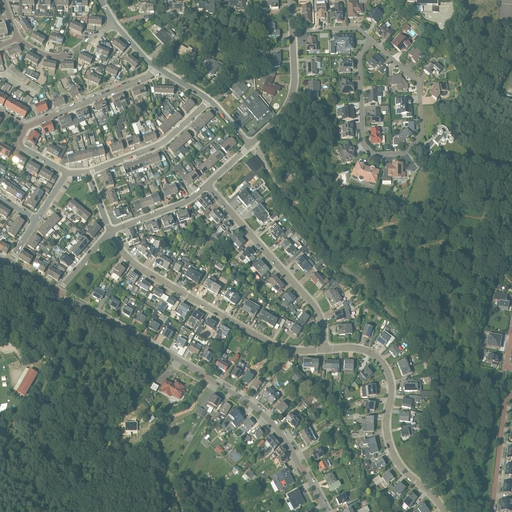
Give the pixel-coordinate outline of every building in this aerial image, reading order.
[(20,3),(19,0),(8,0),(8,3),(10,3),(11,6),(19,6),(19,9),(18,9),(17,17),(22,17),(22,13),(22,8),(22,3),(20,3)] [(34,13),(34,11),(34,0),(22,0),(22,12),(34,13)] [(44,0),(44,17),(48,17),(48,14),(47,14),(47,6),(50,6),(50,10),(53,10),(53,3),(51,3),(50,0),(44,0)] [(82,7),(81,0),(72,0),(72,7),(78,7),(78,11),(79,11),(79,15),(82,15),(82,7)] [(81,0),(82,7),(82,15),(82,17),(86,17),(88,15),(89,13),(85,13),(85,7),(88,7),(87,0),(81,0)] [(246,10),(244,0),(242,0),(241,0),(242,1),(229,2),(230,7),(235,7),(235,11),(246,10)] [(261,0),(262,10),(267,9),(267,6),(278,6),(278,1),(277,0),(261,0)] [(214,14),(214,2),(211,2),(211,6),(207,6),(207,3),(198,3),(198,11),(205,10),(205,12),(208,12),(208,15),(214,14)] [(356,6),(356,2),(348,3),(348,18),(357,18),(357,14),(362,14),(362,5),(356,6)] [(146,4),(146,3),(139,3),(139,12),(154,12),(154,4),(146,4)] [(168,14),(184,14),(184,5),(173,5),(173,3),(168,3),(168,14)] [(325,19),(324,12),(326,12),(325,5),(316,5),(317,13),(318,13),(318,19),(325,19)] [(342,22),(342,19),(342,18),(342,5),(334,5),(335,9),(331,10),(331,19),(332,19),(332,20),(333,20),(333,21),(334,21),(335,20),(335,19),(337,19),(338,22),(342,22)] [(311,23),(310,6),(302,7),(302,14),(303,14),(304,24),(311,23)] [(383,14),(376,10),(375,13),(370,10),(368,14),(369,15),(367,19),(371,21),(372,20),(374,21),(374,22),(377,24),(383,14)] [(60,29),(63,19),(56,17),(53,27),(60,29)] [(22,29),(28,25),(24,19),(18,23),(22,29)] [(75,32),(78,25),(77,24),(77,23),(75,22),(74,23),(72,22),(69,29),(75,32)] [(275,32),(275,24),(267,24),(268,31),(267,31),(267,38),(279,38),(279,31),(275,32)] [(28,25),(22,29),(26,34),(32,30),(28,25)] [(78,25),(75,32),(81,34),(84,27),(78,25)] [(390,32),(383,25),(376,33),(383,39),(384,39),(386,41),(394,33),(391,30),(390,32)] [(167,33),(163,28),(158,33),(156,31),(153,34),(165,46),(175,36),(170,30),(167,33)] [(37,42),(42,34),(41,33),(40,36),(35,33),(31,39),(37,42)] [(42,34),(37,42),(42,45),(46,39),(47,37),(42,34)] [(56,43),(58,37),(51,35),(49,41),(56,43)] [(405,51),(410,45),(400,35),(392,45),(396,48),(397,47),(400,50),(402,48),(405,51)] [(353,49),(352,36),(335,37),(335,43),(346,43),(346,50),(353,49)] [(58,37),(56,43),(62,45),(64,39),(58,37)] [(315,43),(315,38),(307,38),(307,44),(306,44),(306,51),(316,51),(316,43),(315,43)] [(117,50),(122,44),(117,40),(112,46),(117,50)] [(122,44),(117,50),(122,54),(123,54),(127,48),(122,44)] [(12,49),(15,55),(21,52),(18,46),(12,49)] [(193,49),(189,47),(187,49),(181,46),(180,48),(179,50),(177,53),(192,62),(197,55),(191,52),(193,49)] [(101,56),(104,50),(98,47),(95,54),(101,56)] [(9,58),(15,55),(12,49),(6,52),(9,58)] [(104,50),(101,56),(107,58),(110,52),(104,50)] [(416,52),(414,50),(409,55),(410,56),(412,58),(411,59),(416,64),(418,61),(419,62),(424,57),(417,51),(416,52)] [(31,63),(34,57),(28,54),(25,60),(31,63)] [(84,63),(87,56),(81,54),(78,60),(84,63)] [(279,67),(279,61),(281,61),(280,54),(268,55),(268,62),(272,62),(272,68),(277,68),(277,67),(279,67)] [(384,62),(376,55),(372,60),(371,59),(367,64),(368,70),(373,69),(377,65),(380,67),(384,62)] [(87,56),(84,63),(90,65),(93,59),(87,56)] [(130,66),(134,60),(129,56),(126,60),(125,62),(128,64),(130,66)] [(34,57),(31,63),(36,66),(40,60),(34,57)] [(116,61),(117,59),(116,58),(114,59),(113,63),(112,63),(111,67),(108,65),(105,72),(110,75),(113,68),(115,64),(116,61)] [(212,61),(209,59),(203,69),(213,76),(218,67),(215,65),(217,63),(213,60),(212,61)] [(312,76),(312,75),(316,75),(315,63),(320,63),(320,59),(312,59),(312,63),(307,63),(307,76),(311,76),(312,76)] [(134,60),(130,66),(135,70),(139,64),(134,60)] [(340,73),(350,73),(350,69),(353,69),(353,60),(342,60),(342,64),(340,64),(340,73)] [(67,63),(67,71),(67,76),(68,76),(69,77),(74,75),(73,74),(77,73),(77,70),(74,70),(73,63),(67,63)] [(436,65),(433,63),(432,65),(430,64),(424,71),(429,76),(432,73),(431,73),(431,71),(433,69),(434,69),(436,71),(436,73),(438,74),(438,75),(439,74),(440,72),(440,73),(443,69),(437,63),(436,65)] [(119,70),(117,69),(113,68),(110,75),(116,77),(119,70)] [(28,69),(25,75),(31,78),(34,79),(36,80),(39,75),(28,69)] [(93,83),(96,76),(91,74),(88,81),(93,83)] [(408,89),(408,84),(401,78),(401,75),(392,76),(393,78),(388,78),(388,86),(397,85),(397,91),(402,91),(402,89),(408,89)] [(96,76),(93,83),(98,86),(102,79),(96,76)] [(278,92),(280,88),(271,85),(274,78),(268,76),(262,91),(274,97),(276,91),(278,92)] [(73,89),(77,95),(82,92),(78,86),(75,87),(73,84),(72,84),(70,81),(67,77),(65,78),(68,82),(73,89)] [(249,89),(241,79),(238,82),(236,80),(228,86),(232,91),(234,90),(239,97),(249,89)] [(349,84),(349,81),(342,81),(342,84),(341,84),(342,94),(349,93),(354,93),(353,84),(349,84)] [(72,99),(77,95),(73,89),(68,82),(66,84),(66,85),(68,87),(71,90),(68,93),(72,99)] [(307,98),(318,98),(318,82),(308,83),(308,92),(307,92),(307,98)] [(448,91),(447,84),(440,85),(439,86),(439,85),(433,86),(434,89),(431,90),(432,97),(437,100),(440,95),(440,93),(442,92),(448,91)] [(138,89),(141,99),(150,96),(149,89),(146,91),(144,87),(138,89)] [(378,98),(381,97),(381,92),(383,92),(383,88),(372,88),(372,92),(368,92),(368,96),(369,96),(370,103),(378,103),(378,98)] [(138,100),(141,99),(138,89),(132,92),(134,98),(137,97),(138,100)] [(55,108),(60,106),(57,99),(56,97),(55,93),(52,94),(55,100),(52,101),(55,108)] [(262,116),(269,110),(253,93),(238,107),(244,114),(248,110),(252,114),(253,113),(257,118),(256,119),(259,122),(264,118),(262,116)] [(136,111),(134,104),(130,105),(132,111),(127,113),(125,107),(128,106),(123,94),(117,96),(120,103),(123,108),(124,112),(126,116),(130,114),(133,113),(136,112),(136,111)] [(115,105),(120,103),(117,96),(112,98),(115,105)] [(62,97),(57,99),(60,106),(65,104),(62,97)] [(397,110),(397,114),(407,114),(407,118),(412,117),(412,109),(410,109),(410,100),(403,100),(403,98),(396,98),(396,105),(400,105),(401,110),(397,110)] [(10,110),(14,102),(9,99),(4,107),(8,110),(8,109),(10,110)] [(46,109),(47,108),(46,107),(49,105),(47,100),(44,101),(44,102),(39,105),(43,113),(47,111),(46,109)] [(99,103),(102,110),(108,108),(105,101),(99,103)] [(186,105),(191,110),(195,106),(190,101),(186,105)] [(14,113),(19,105),(14,102),(10,110),(11,111),(14,113)] [(97,112),(102,110),(99,103),(94,105),(97,112)] [(43,113),(39,105),(34,107),(34,105),(33,105),(32,104),(30,105),(33,112),(36,111),(37,113),(37,112),(38,115),(43,113)] [(20,115),(24,108),(19,105),(14,113),(14,114),(14,113),(18,115),(20,115)] [(186,114),(191,110),(186,105),(181,109),(186,114)] [(21,116),(21,117),(24,119),(29,111),(24,108),(20,115),(21,116)] [(81,111),(86,121),(91,119),(89,116),(87,109),(81,111)] [(116,119),(122,117),(120,110),(117,111),(116,109),(115,109),(113,110),(114,113),(116,119)] [(352,112),(352,109),(347,109),(347,110),(342,110),(342,120),(353,119),(353,112),(352,112)] [(379,115),(379,110),(372,110),(372,116),(370,116),(370,124),(381,123),(380,115),(379,115)] [(76,125),(86,121),(81,111),(76,113),(78,118),(74,120),(76,125)] [(204,116),(209,122),(214,118),(209,112),(204,116)] [(172,117),(177,122),(182,118),(177,113),(172,117)] [(76,125),(74,120),(71,121),(69,116),(64,118),(68,128),(68,127),(68,128),(76,125)] [(205,126),(209,122),(204,116),(200,121),(205,126)] [(116,120),(119,128),(122,126),(122,124),(127,122),(125,117),(120,118),(116,120)] [(173,127),(177,122),(172,117),(167,121),(173,127)] [(62,130),(68,128),(64,118),(58,120),(61,127),(62,130)] [(168,131),(173,127),(167,121),(163,125),(168,131)] [(200,130),(205,126),(200,121),(195,125),(200,130)] [(415,131),(414,122),(408,122),(408,129),(407,130),(406,129),(398,138),(397,137),(393,141),(393,147),(400,146),(403,143),(404,143),(406,140),(407,140),(409,138),(409,137),(412,134),(415,131)] [(53,127),(52,126),(51,126),(50,123),(46,125),(49,134),(54,132),(55,133),(58,132),(57,131),(56,126),(53,127)] [(44,136),(49,134),(46,125),(41,127),(42,130),(42,132),(44,136)] [(164,135),(168,131),(163,125),(158,129),(164,135)] [(196,134),(200,130),(195,125),(190,129),(196,134)] [(352,133),(352,126),(342,126),(343,134),(342,134),(342,138),(353,138),(353,133),(352,133)] [(449,134),(449,133),(448,132),(447,130),(446,129),(444,127),(442,126),(440,126),(438,127),(436,127),(434,129),(433,131),(432,133),(432,134),(432,136),(433,138),(434,139),(434,140),(435,140),(433,142),(436,145),(438,147),(442,142),(443,143),(444,143),(445,142),(445,141),(448,141),(449,142),(450,143),(451,143),(452,143),(453,142),(453,141),(454,140),(453,139),(452,138),(451,138),(451,134),(449,134)] [(149,134),(151,141),(157,139),(154,132),(152,133),(151,130),(150,130),(148,127),(146,128),(147,131),(149,134)] [(254,128),(248,134),(251,137),(257,132),(254,128)] [(379,136),(379,129),(372,130),(372,136),(371,136),(371,144),(381,143),(380,136),(379,136)] [(45,138),(44,136),(42,132),(38,134),(37,135),(34,133),(34,134),(31,133),(29,137),(37,142),(40,137),(41,136),(42,139),(45,138)] [(187,142),(187,143),(191,138),(186,133),(182,137),(187,142)] [(151,141),(149,134),(148,134),(143,137),(145,144),(151,141)] [(132,138),(135,146),(140,144),(138,137),(138,136),(137,136),(132,138)] [(35,146),(37,142),(29,137),(27,141),(29,143),(33,145),(31,148),(37,151),(38,148),(35,146)] [(182,147),(187,143),(187,142),(182,137),(177,141),(182,147)] [(129,148),(135,146),(132,138),(126,140),(129,148)] [(224,141),(231,149),(236,145),(231,140),(230,141),(227,138),(224,141)] [(118,152),(115,144),(114,141),(113,139),(105,142),(107,148),(110,148),(112,154),(118,152)] [(196,143),(194,140),(192,142),(194,145),(200,151),(203,147),(198,141),(196,143)] [(187,152),(185,149),(182,147),(177,141),(173,145),(178,151),(181,154),(181,153),(181,154),(184,152),(186,154),(187,152)] [(231,149),(224,141),(219,145),(215,141),(213,143),(217,148),(219,146),(221,148),(226,154),(231,149)] [(115,144),(118,152),(124,150),(121,142),(115,144)] [(56,149),(52,155),(58,158),(60,153),(63,155),(66,149),(65,148),(66,145),(62,143),(60,147),(57,146),(56,149)] [(220,151),(217,148),(213,143),(210,145),(217,152),(212,157),(217,162),(222,158),(217,153),(220,151)] [(99,157),(97,150),(96,145),(90,146),(91,151),(93,159),(99,157)] [(178,156),(181,154),(178,151),(173,145),(168,149),(178,160),(180,159),(178,156)] [(52,155),(56,149),(50,146),(47,153),(52,155)] [(350,149),(348,146),(337,150),(343,163),(346,161),(347,162),(349,163),(350,162),(350,161),(350,160),(354,158),(352,155),(353,154),(354,153),(354,151),(354,150),(353,149),(351,149),(350,149)] [(7,148),(3,156),(8,159),(7,160),(9,161),(10,162),(13,156),(10,155),(13,151),(12,150),(10,149),(9,149),(7,148)] [(426,148),(425,150),(420,155),(426,160),(432,153),(430,151),(426,148)] [(87,160),(85,152),(85,149),(79,151),(79,154),(81,162),(87,160)] [(75,163),(81,162),(79,154),(79,151),(73,152),(73,154),(75,163)] [(75,163),(73,154),(68,155),(68,156),(63,157),(64,159),(65,164),(69,163),(69,164),(75,163)] [(18,165),(22,158),(16,155),(13,162),(18,165)] [(155,165),(156,167),(159,166),(161,170),(163,169),(158,155),(152,157),(155,165)] [(442,162),(441,159),(441,158),(440,157),(439,156),(438,156),(437,155),(435,156),(434,157),(431,160),(439,167),(447,165),(446,162),(442,162)] [(146,159),(149,167),(155,165),(152,157),(146,159)] [(213,167),(217,162),(212,157),(208,161),(213,167)] [(247,184),(250,181),(256,176),(264,169),(263,167),(263,166),(254,157),(245,165),(252,172),(243,179),(247,184)] [(22,158),(18,165),(23,168),(27,161),(22,158)] [(143,169),(149,167),(146,159),(140,161),(143,169)] [(135,164),(138,171),(143,169),(140,161),(135,164)] [(208,171),(213,167),(208,161),(203,165),(201,163),(208,171)] [(31,172),(35,165),(30,162),(26,169),(31,172)] [(203,175),(208,171),(201,163),(197,167),(199,168),(198,170),(203,175)] [(141,179),(140,178),(139,174),(138,171),(135,164),(129,166),(133,176),(136,175),(138,179),(139,180),(141,179)] [(173,168),(176,173),(183,169),(180,164),(173,168)] [(370,169),(368,169),(363,167),(358,164),(352,174),(359,178),(359,179),(359,180),(360,181),(362,181),(363,181),(364,180),(375,183),(378,171),(375,170),(375,169),(374,169),(374,168),(373,168),(372,168),(371,168),(370,168),(370,169)] [(391,182),(391,177),(392,177),(392,178),(402,178),(402,177),(405,177),(405,173),(402,173),(402,170),(402,164),(393,164),(393,165),(388,165),(388,171),(384,171),(384,177),(383,177),(383,182),(391,182)] [(31,172),(36,176),(40,168),(35,165),(31,172)] [(133,176),(129,166),(123,168),(125,172),(122,174),(126,184),(129,183),(127,178),(133,176)] [(43,169),(39,176),(44,179),(48,173),(43,169)] [(188,187),(193,182),(188,176),(182,169),(174,176),(176,179),(180,184),(183,181),(188,187)] [(103,177),(105,183),(112,180),(110,174),(108,170),(103,172),(104,176),(103,177)] [(192,173),(191,172),(188,176),(193,182),(198,178),(194,173),(192,173)] [(50,182),(53,177),(53,176),(48,173),(44,179),(48,182),(50,182)] [(53,177),(50,182),(48,182),(45,189),(43,192),(47,195),(49,192),(56,179),(53,177)] [(10,186),(11,183),(11,184),(3,179),(0,184),(0,185),(2,186),(0,189),(5,192),(10,186)] [(112,180),(105,183),(107,189),(114,186),(112,180)] [(249,196),(251,195),(247,190),(248,190),(247,188),(249,186),(248,185),(251,183),(250,181),(247,184),(239,190),(241,193),(240,194),(241,195),(237,198),(242,203),(249,196)] [(15,189),(16,186),(15,187),(13,186),(12,187),(10,186),(11,183),(10,186),(5,192),(10,195),(15,189)] [(172,196),(169,188),(168,185),(164,186),(165,190),(163,191),(165,198),(172,196)] [(15,198),(20,192),(21,190),(16,186),(15,189),(10,195),(15,198)] [(169,188),(172,196),(178,193),(175,186),(169,188)] [(33,195),(40,199),(43,194),(37,189),(33,195)] [(109,200),(116,197),(114,191),(107,194),(109,200)] [(20,192),(15,198),(21,202),(25,195),(26,194),(23,192),(22,193),(20,192)] [(151,195),(154,205),(160,202),(156,193),(151,195)] [(37,204),(40,199),(33,195),(30,200),(37,204)] [(148,207),(154,205),(151,195),(150,195),(151,198),(146,200),(148,207)] [(148,207),(146,200),(144,200),(143,196),(141,197),(142,198),(139,200),(142,209),(148,207)] [(251,206),(255,202),(249,196),(242,203),(246,208),(250,205),(251,206)] [(116,197),(109,200),(111,206),(118,203),(116,197)] [(202,207),(208,201),(205,197),(198,203),(202,207)] [(33,209),(37,204),(30,200),(27,205),(33,209)] [(136,212),(142,209),(139,200),(138,200),(139,202),(133,204),(136,212)] [(72,211),(77,205),(72,201),(67,207),(72,211)] [(205,216),(209,212),(207,209),(212,205),(208,201),(202,207),(200,209),(203,213),(203,214),(205,216)] [(77,215),(81,209),(77,205),(72,211),(77,215)] [(264,212),(260,208),(259,207),(252,212),(255,215),(254,216),(257,219),(264,213),(264,212)] [(81,218),(86,212),(81,209),(77,215),(74,217),(72,220),(74,222),(76,219),(79,222),(81,219),(81,218)] [(125,216),(123,209),(113,212),(114,216),(116,215),(117,219),(125,216)] [(5,210),(1,216),(6,219),(10,213),(5,210)] [(191,216),(190,212),(187,213),(186,211),(183,212),(182,210),(181,211),(184,221),(192,218),(191,216)] [(213,220),(220,214),(216,210),(212,214),(209,212),(205,216),(209,220),(211,218),(213,220)] [(185,224),(184,221),(181,211),(179,212),(180,213),(176,215),(177,217),(175,218),(177,224),(178,226),(180,225),(181,225),(182,225),(185,224)] [(81,218),(81,219),(86,222),(91,216),(86,212),(81,218)] [(264,213),(257,219),(259,222),(260,221),(263,224),(269,218),(267,217),(269,215),(265,212),(264,212),(264,213)] [(220,214),(213,220),(215,223),(213,225),(217,229),(221,225),(219,223),(224,219),(220,214)] [(51,219),(56,225),(61,220),(55,215),(51,219)] [(177,224),(175,218),(172,219),(171,217),(168,218),(167,216),(165,217),(170,230),(172,229),(174,230),(175,227),(177,227),(178,227),(178,226),(177,224)] [(163,233),(165,232),(170,230),(165,217),(164,217),(165,219),(161,220),(162,223),(159,224),(162,230),(163,233)] [(14,224),(21,228),(24,222),(18,218),(14,224)] [(52,229),(56,225),(51,219),(46,224),(52,229)] [(154,234),(154,233),(162,230),(159,224),(157,225),(156,223),(152,224),(152,222),(147,224),(149,230),(151,235),(154,234)] [(224,237),(229,233),(227,231),(231,227),(227,222),(220,229),(223,231),(220,233),(224,237)] [(18,233),(21,228),(14,224),(11,229),(18,233)] [(48,233),(52,229),(46,224),(42,228),(48,233)] [(271,236),(279,229),(274,224),(267,231),(271,236)] [(92,230),(96,234),(100,229),(96,225),(92,230)] [(126,238),(134,235),(138,233),(137,233),(138,233),(136,227),(130,229),(131,230),(124,233),(126,238)] [(43,238),(48,233),(42,228),(38,232),(43,238)] [(14,238),(18,233),(11,229),(8,234),(14,238)] [(284,239),(291,233),(289,231),(284,235),(284,234),(283,234),(279,229),(271,236),(276,241),(279,238),(280,239),(282,237),(284,239)] [(92,239),(96,234),(92,230),(87,235),(92,239)] [(232,245),(234,244),(240,238),(235,233),(232,236),(230,233),(229,233),(224,237),(221,240),(225,244),(228,241),(232,245)] [(286,252),(292,247),(287,241),(293,235),(291,233),(284,239),(286,241),(282,245),(284,248),(283,249),(286,252)] [(134,235),(126,238),(128,243),(133,241),(134,244),(140,242),(139,239),(136,240),(134,235)] [(31,241),(38,246),(41,240),(34,236),(31,241)] [(79,243),(85,248),(89,243),(83,238),(81,236),(77,241),(79,243)] [(239,253),(242,251),(244,249),(241,246),(245,243),(240,238),(234,244),(239,249),(237,251),(239,253)] [(34,251),(38,246),(31,241),(28,247),(34,251)] [(143,256),(149,249),(144,245),(146,243),(144,241),(140,246),(142,248),(139,252),(143,256)] [(81,252),(85,248),(79,243),(75,248),(81,252)] [(299,251),(297,248),(299,247),(296,243),(292,247),(286,252),(289,255),(289,254),(292,257),(299,251)] [(5,245),(1,252),(7,255),(10,248),(5,245)] [(81,252),(75,248),(73,246),(69,251),(71,252),(76,257),(81,252)] [(149,249),(143,256),(147,259),(151,255),(153,257),(155,258),(159,251),(156,249),(155,250),(154,249),(154,248),(151,246),(149,249)] [(250,264),(254,260),(256,259),(253,256),(255,254),(250,249),(244,254),(242,251),(239,253),(233,259),(236,261),(239,258),(242,262),(245,259),(250,264)] [(162,268),(166,260),(164,258),(165,255),(160,252),(157,258),(160,259),(157,265),(162,268)] [(24,262),(28,256),(22,253),(19,259),(24,262)] [(28,256),(24,262),(29,265),(33,259),(28,256)] [(307,263),(308,261),(303,256),(296,262),(299,265),(298,265),(301,268),(307,263)] [(68,267),(72,262),(66,257),(62,262),(68,267)] [(166,260),(162,268),(167,271),(170,265),(173,267),(176,261),(171,258),(169,261),(166,260)] [(38,270),(42,263),(37,260),(33,267),(38,270)] [(257,272),(265,266),(260,261),(257,264),(254,260),(250,264),(249,265),(252,268),(253,267),(257,272)] [(307,263),(301,268),(303,271),(304,270),(307,273),(312,269),(314,267),(313,265),(314,265),(310,260),(308,261),(307,263)] [(187,264),(182,261),(180,264),(177,262),(173,270),(178,273),(181,268),(184,269),(187,264)] [(42,263),(38,270),(44,273),(48,267),(45,265),(42,263)] [(60,265),(58,264),(56,267),(53,265),(51,269),(51,268),(47,275),(53,278),(56,272),(58,269),(60,265)] [(117,281),(125,270),(119,266),(115,271),(116,272),(115,273),(114,272),(112,275),(113,275),(111,277),(117,281)] [(260,284),(264,281),(269,277),(270,276),(267,272),(269,270),(265,266),(257,272),(255,274),(259,279),(257,281),(260,284)] [(191,281),(196,272),(190,269),(190,270),(189,270),(185,277),(191,281)] [(56,272),(53,278),(58,281),(62,275),(56,272)] [(196,272),(191,281),(197,284),(201,277),(202,276),(196,272)] [(133,293),(136,288),(133,286),(133,285),(138,278),(131,274),(127,280),(130,283),(129,285),(132,288),(130,291),(133,293)] [(315,285),(322,279),(317,274),(310,279),(315,285)] [(273,288),(279,282),(274,277),(271,280),(269,277),(264,281),(266,284),(269,285),(270,284),(273,288)] [(330,286),(335,282),(332,279),(328,282),(324,277),(322,279),(315,285),(320,290),(327,284),(330,286)] [(210,292),(214,285),(216,282),(210,278),(209,282),(208,281),(204,287),(208,288),(207,290),(210,292)] [(147,292),(150,286),(143,282),(139,288),(142,290),(141,292),(141,293),(144,294),(145,294),(146,292),(147,292)] [(279,282),(273,288),(278,293),(273,297),(276,300),(283,293),(281,291),(283,289),(284,288),(279,282)] [(214,285),(210,292),(214,294),(214,292),(218,294),(221,289),(214,285)] [(105,292),(99,288),(97,289),(96,290),(92,297),(97,299),(96,300),(99,302),(100,300),(100,301),(103,295),(108,298),(112,292),(111,292),(113,289),(108,287),(107,289),(105,292)] [(159,308),(163,301),(159,299),(163,293),(157,289),(153,296),(157,299),(156,300),(159,302),(156,307),(159,308)] [(328,302),(339,295),(337,292),(335,289),(328,293),(329,294),(325,297),(328,302)] [(229,303),(234,295),(228,292),(223,299),(229,303)] [(506,303),(507,295),(495,293),(493,301),(500,302),(498,310),(508,311),(509,306),(508,306),(508,303),(506,303)] [(291,309),(292,309),(289,305),(295,300),(289,294),(283,300),(285,302),(282,304),(286,309),(284,311),(286,313),(291,309)] [(234,295),(229,303),(235,306),(239,299),(234,295)] [(347,305),(352,302),(351,300),(346,302),(345,301),(343,302),(342,300),(341,300),(339,295),(328,302),(332,308),(335,306),(336,307),(342,303),(343,307),(344,307),(347,305)] [(159,308),(157,311),(158,312),(162,314),(163,312),(164,312),(168,305),(173,307),(176,301),(170,297),(166,303),(163,301),(159,308)] [(116,310),(120,303),(112,299),(108,306),(110,306),(109,307),(112,309),(112,308),(116,310)] [(248,314),(254,304),(248,301),(247,303),(246,303),(242,310),(248,314)] [(185,320),(187,316),(186,315),(188,312),(190,309),(186,307),(182,304),(178,311),(180,312),(178,316),(185,320)] [(254,304),(248,314),(254,318),(259,310),(258,310),(260,308),(254,304)] [(134,308),(127,305),(126,307),(122,313),(129,317),(133,311),(134,308)] [(350,310),(347,305),(344,307),(343,307),(339,309),(341,313),(335,315),(337,322),(344,320),(347,319),(345,312),(350,310)] [(263,311),(258,319),(261,321),(263,317),(264,317),(262,322),(267,325),(272,317),(269,315),(267,314),(263,311)] [(197,334),(200,327),(203,323),(200,321),(203,317),(195,312),(191,318),(189,323),(194,326),(194,325),(196,327),(193,332),(197,334)] [(161,323),(156,321),(157,319),(155,317),(156,315),(153,313),(148,322),(152,323),(150,326),(149,328),(149,329),(156,332),(159,326),(160,326),(161,323)] [(299,320),(305,324),(309,318),(303,314),(299,320)] [(143,325),(146,319),(140,315),(136,321),(143,325)] [(272,317),(267,325),(273,328),(276,323),(279,325),(283,320),(282,319),(279,317),(278,319),(275,317),(275,318),(272,317)] [(305,324),(299,320),(296,318),(292,323),(295,326),(300,330),(305,324)] [(212,330),(216,324),(208,320),(205,326),(212,330)] [(372,337),(373,334),(374,332),(372,331),(373,329),(372,328),(372,327),(365,324),(365,326),(366,326),(363,336),(369,339),(369,336),(372,337)] [(301,330),(300,330),(295,326),(293,329),(290,332),(297,336),(301,330)] [(169,340),(173,334),(174,331),(167,327),(166,330),(162,336),(169,340)] [(229,332),(221,327),(219,330),(217,329),(212,337),(215,339),(218,333),(221,335),(220,336),(225,338),(229,332)] [(347,328),(347,327),(338,328),(339,336),(347,335),(347,332),(349,332),(348,327),(347,328)] [(392,344),(395,339),(384,331),(376,342),(384,347),(388,341),(392,344)] [(499,349),(501,337),(489,335),(489,339),(488,338),(487,343),(488,343),(487,347),(499,349)] [(182,349),(186,342),(179,338),(176,344),(174,346),(176,348),(177,346),(182,349)] [(206,346),(205,349),(203,352),(206,354),(203,359),(209,363),(213,356),(214,354),(208,351),(209,348),(210,345),(211,345),(212,344),(209,342),(206,346)] [(203,352),(205,349),(202,347),(201,348),(197,345),(196,347),(192,345),(189,351),(193,354),(193,353),(198,355),(199,352),(202,354),(203,352)] [(399,348),(397,346),(396,347),(395,347),(390,352),(395,358),(400,353),(403,351),(400,347),(399,348)] [(497,364),(498,364),(498,363),(499,363),(500,359),(499,359),(499,358),(493,357),(494,354),(487,353),(487,356),(488,356),(487,362),(492,363),(491,366),(496,367),(497,364)] [(235,365),(239,359),(234,356),(230,362),(235,365)] [(225,360),(221,358),(220,359),(219,361),(216,367),(215,369),(220,371),(221,369),(225,372),(228,366),(227,366),(229,364),(224,361),(225,360)] [(400,371),(410,367),(407,360),(406,361),(405,359),(399,361),(400,363),(398,364),(400,371)] [(310,371),(311,361),(303,361),(303,369),(303,371),(310,371)] [(311,361),(310,371),(317,372),(318,370),(318,362),(311,361)] [(243,368),(245,366),(239,362),(235,369),(231,376),(237,379),(241,372),(241,373),(243,368)] [(332,362),(331,371),(331,374),(338,374),(338,381),(341,381),(341,379),(341,372),(339,372),(339,362),(332,362)] [(353,371),(353,363),(345,362),(344,371),(345,371),(344,374),(353,374),(353,371)] [(410,367),(400,371),(402,377),(411,374),(412,373),(410,367)] [(365,383),(369,379),(368,378),(372,374),(366,369),(358,377),(363,382),(364,382),(365,383)] [(254,377),(253,377),(248,374),(243,382),(243,383),(246,385),(246,384),(247,385),(249,382),(250,383),(254,377)] [(26,376),(14,398),(21,402),(33,380),(26,376)] [(263,388),(266,383),(259,378),(256,383),(252,388),(257,391),(260,386),(263,388)] [(175,386),(166,381),(161,390),(162,390),(161,392),(170,398),(171,395),(179,399),(183,391),(182,390),(183,387),(182,385),(179,383),(177,384),(176,383),(175,386)] [(409,392),(417,392),(417,385),(420,385),(420,381),(412,382),(412,385),(404,385),(404,392),(408,392),(409,392)] [(159,386),(154,383),(150,389),(156,392),(159,386)] [(303,390),(299,386),(293,392),(297,396),(303,390)] [(367,396),(376,395),(375,386),(367,387),(366,387),(367,396)] [(268,401),(275,394),(270,388),(262,395),(268,401)] [(314,393),(312,390),(310,392),(310,391),(301,400),(315,415),(325,407),(313,394),(314,393)] [(275,394),(268,401),(272,405),(279,398),(275,394)] [(402,407),(411,409),(412,402),(418,403),(418,401),(421,401),(422,398),(420,398),(409,396),(408,401),(403,400),(402,407)] [(215,410),(220,401),(212,397),(207,405),(215,410)] [(374,410),(375,404),(368,403),(369,399),(361,400),(361,404),(363,404),(362,408),(374,410)] [(289,408),(284,402),(283,403),(282,403),(279,406),(280,407),(277,410),(282,415),(288,409),(289,408)] [(225,417),(230,407),(225,404),(220,414),(217,412),(214,419),(216,420),(217,419),(219,420),(221,417),(224,419),(225,417)] [(203,417),(209,409),(209,408),(206,407),(204,410),(200,408),(197,413),(203,417)] [(237,411),(236,410),(230,416),(234,422),(232,424),(236,428),(244,420),(242,418),(243,417),(239,413),(237,410),(237,411)] [(415,413),(410,412),(405,411),(404,414),(400,414),(399,422),(410,423),(410,419),(413,419),(413,416),(415,416),(415,413)] [(291,424),(299,416),(299,415),(297,417),(293,413),(292,414),(286,419),(291,424)] [(299,416),(291,424),(295,429),(301,423),(300,423),(304,420),(299,416)] [(246,433),(247,431),(253,425),(249,420),(242,426),(243,427),(242,428),(246,433)] [(137,434),(137,424),(125,424),(125,428),(122,428),(122,436),(131,436),(131,434),(137,434)] [(353,439),(356,439),(361,438),(365,437),(366,437),(365,432),(373,432),(373,426),(362,426),(362,430),(361,430),(360,430),(359,431),(359,432),(359,433),(359,434),(352,434),(353,439)] [(402,438),(409,437),(413,436),(412,429),(415,428),(414,426),(404,427),(404,431),(400,432),(402,438)] [(304,441),(313,434),(310,429),(307,430),(300,434),(301,437),(302,439),(303,439),(304,441)] [(261,433),(259,431),(253,436),(251,437),(255,442),(257,440),(263,435),(262,434),(263,434),(262,433),(261,433)] [(313,434),(304,441),(305,443),(307,446),(313,442),(316,440),(313,434)] [(270,446),(276,441),(271,436),(265,441),(264,442),(261,446),(263,448),(267,443),(270,446)] [(365,437),(361,438),(356,439),(359,451),(364,450),(376,446),(374,439),(366,442),(365,437)] [(276,441),(270,446),(259,458),(261,460),(260,461),(262,463),(269,457),(267,455),(272,450),(273,452),(280,445),(276,441)] [(220,445),(215,450),(220,455),(224,450),(220,445)] [(376,446),(364,450),(366,459),(371,458),(376,457),(375,454),(378,453),(376,446)] [(279,457),(283,454),(285,452),(282,447),(275,452),(279,457)] [(326,456),(322,448),(320,449),(319,449),(315,451),(316,453),(312,455),(315,461),(324,457),(326,456)] [(276,459),(273,462),(276,465),(279,463),(281,465),(282,465),(282,466),(289,461),(287,459),(283,454),(279,457),(277,459),(276,459)] [(329,463),(332,461),(330,459),(325,462),(318,466),(319,468),(319,469),(320,471),(321,471),(321,472),(328,468),(331,467),(329,463)] [(381,469),(385,466),(381,459),(374,463),(372,464),(374,467),(372,468),(375,472),(381,469)] [(294,483),(289,473),(290,473),(288,469),(275,476),(277,480),(273,482),(278,491),(283,489),(280,484),(284,482),(287,487),(294,483)] [(393,479),(391,476),(389,473),(382,478),(379,476),(372,481),(376,485),(380,482),(386,489),(390,485),(389,483),(390,482),(390,481),(393,479)] [(336,483),(332,474),(325,478),(329,487),(328,488),(330,491),(341,486),(338,482),(336,483)] [(511,480),(510,480),(510,483),(504,482),(504,483),(503,483),(502,487),(503,487),(503,488),(511,489),(511,480)] [(405,489),(399,484),(395,488),(392,486),(387,492),(390,495),(391,493),(394,495),(396,493),(399,496),(402,492),(405,489)] [(511,489),(503,488),(503,489),(502,489),(502,493),(503,493),(502,494),(508,495),(508,498),(511,498),(511,489)] [(293,510),(296,508),(305,504),(300,495),(298,490),(287,496),(289,499),(288,499),(293,510)] [(414,502),(416,498),(410,493),(405,500),(405,501),(403,503),(409,509),(415,503),(414,502)] [(343,505),(347,503),(345,499),(347,498),(345,495),(335,499),(339,506),(342,504),(343,505)] [(501,505),(501,506),(511,506),(511,498),(508,498),(508,501),(502,500),(502,501),(501,501),(500,505),(501,505)] [(348,508),(353,506),(359,502),(357,499),(346,505),(348,508)]
